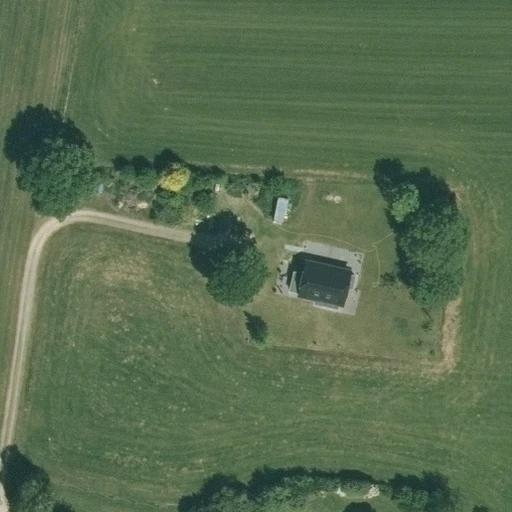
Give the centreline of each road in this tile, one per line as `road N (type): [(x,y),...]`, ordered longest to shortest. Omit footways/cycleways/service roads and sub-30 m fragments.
road 1 (track): [(51,219),(33,257),(0,485)]
road 2 (track): [(273,253),(96,215),(51,219)]
road 3 (track): [(51,219),(48,152),(71,0)]
